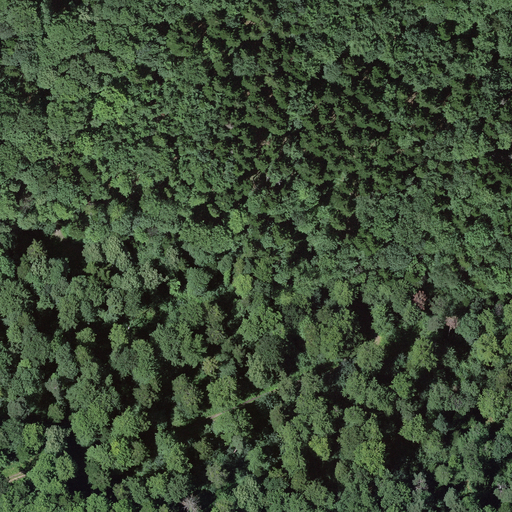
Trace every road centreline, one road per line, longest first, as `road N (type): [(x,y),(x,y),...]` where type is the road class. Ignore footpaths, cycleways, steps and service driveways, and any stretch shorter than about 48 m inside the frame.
road 1 (track): [(0,480),(125,453),(380,348),(328,275),(309,264),(59,248)]
road 2 (track): [(193,0),(64,131),(59,248)]
